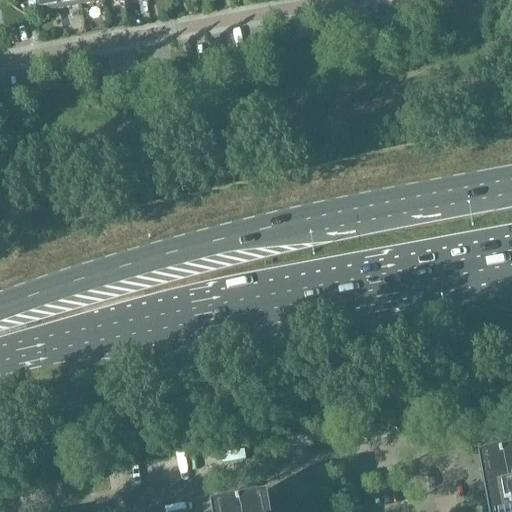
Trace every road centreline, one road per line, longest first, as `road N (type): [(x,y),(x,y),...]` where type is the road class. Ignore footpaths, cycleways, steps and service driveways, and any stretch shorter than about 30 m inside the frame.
road 1 (trunk): [(511,185),(195,249),(0,310)]
road 2 (trunk): [(0,357),(173,314),(511,255)]
road 3 (residential): [(0,62),(339,0)]
road 4 (residential): [(61,511),(290,465)]
road 5 (residential): [(417,511),(429,500),(422,455),(409,446),(290,465)]
